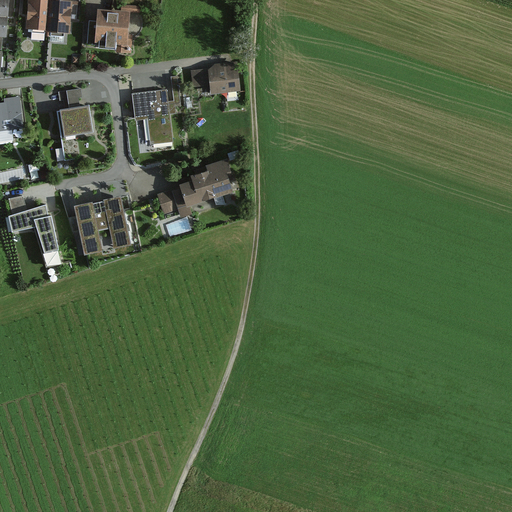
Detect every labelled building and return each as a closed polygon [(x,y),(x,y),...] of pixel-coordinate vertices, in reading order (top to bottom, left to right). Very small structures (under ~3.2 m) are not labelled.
[(48,31),(51,2),(31,0),(28,29),(48,31)] [(68,33),(71,4),(51,2),(48,31),(68,33)] [(101,24),(90,23),(88,44),(128,47),(131,14),(102,12),(101,24)] [(10,53),(0,52),(0,71),(8,72),(10,53)] [(242,94),(238,63),(216,66),(217,70),(195,72),(198,99),(242,94)] [(167,92),(134,95),(137,122),(150,120),(152,143),(172,141),(167,92)] [(5,105),(0,105),(0,137),(1,143),(13,141),(12,131),(27,129),(22,97),(4,100),(5,105)] [(89,109),(56,116),(65,162),(82,158),(79,140),(95,137),(89,109)] [(233,181),(227,162),(209,167),(211,174),(195,179),(197,184),(160,195),(167,216),(180,212),(182,220),(194,216),(191,207),(233,194),(229,183),(233,181)] [(26,192),(10,196),(19,228),(37,223),(46,257),(65,252),(55,213),(53,214),(50,201),(30,206),(26,192)] [(123,195),(81,203),(90,251),(132,243),(123,195)]
